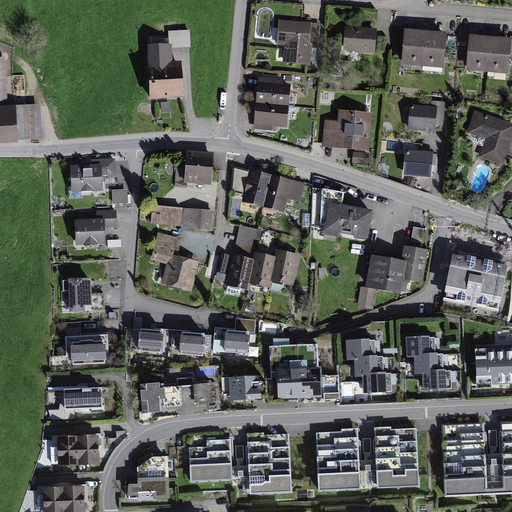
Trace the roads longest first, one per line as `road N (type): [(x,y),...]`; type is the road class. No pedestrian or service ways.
road 1 (residential): [(511,411),(174,429),(134,452),(109,496),(111,511)]
road 2 (residential): [(142,142),(134,304),(218,321)]
road 3 (residential): [(451,210),(228,147)]
road 4 (residential): [(451,210),(426,298),(305,336)]
road 5 (residential): [(245,0),(228,147)]
road 6 (residential): [(142,142),(0,151)]
